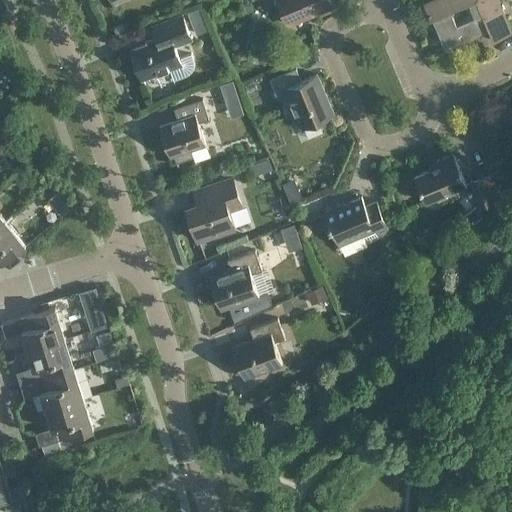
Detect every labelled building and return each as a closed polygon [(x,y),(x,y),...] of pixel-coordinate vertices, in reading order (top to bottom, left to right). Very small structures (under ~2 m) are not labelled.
[(278,0),(288,23),(331,5),(329,0),(278,0)] [(492,39),(511,31),(497,0),(428,0),(422,3),(429,18),(431,17),(437,31),(440,29),(447,47),(482,32),(481,30),(487,27),(492,39)] [(178,55),(173,43),(191,36),(182,12),(152,24),(157,38),(130,48),(141,77),(169,66),(173,78),(185,73),(186,73),(187,72),(189,70),(190,68),(191,66),(192,64),(192,61),(192,59),(191,57),(189,51),(178,55)] [(300,79),(295,67),(269,78),(278,98),(287,94),(301,127),(333,113),(316,73),(300,79)] [(205,142),(198,121),(209,117),(202,97),(173,107),(177,118),(159,124),(164,141),(168,139),(175,161),(193,155),(190,147),(205,142)] [(424,200),(465,182),(452,152),(436,159),(438,164),(414,174),(424,200)] [(481,174),(469,179),(480,205),(492,200),(491,198),(501,194),(491,171),(481,175),(481,174)] [(234,225),(228,208),(241,204),(232,177),(204,186),(209,200),(187,207),(190,217),(197,237),(234,225)] [(70,205),(56,189),(47,198),(60,213),(70,205)] [(365,204),(361,195),(342,202),(340,197),(321,205),(329,222),(327,223),(329,227),(331,226),(338,243),(361,233),(364,239),(389,229),(376,199),(365,204)] [(5,219),(0,222),(0,262),(1,263),(25,243),(5,219)] [(230,269),(209,276),(215,293),(215,292),(220,306),(227,304),(232,320),(269,302),(265,291),(258,294),(251,272),(262,269),(255,248),(226,258),(230,269)] [(321,281),(305,288),(311,301),(326,294),(321,281)] [(27,348),(65,336),(55,305),(24,315),(28,327),(21,329),(27,348)] [(243,375),(281,361),(274,340),(284,336),(277,316),(249,326),(253,338),(232,345),(243,375)] [(43,376),(74,366),(65,336),(27,348),(32,367),(40,364),(43,376)] [(45,408),(83,397),(74,366),(43,376),(47,388),(40,391),(45,408)] [(83,397),(45,408),(51,427),(58,425),(62,437),(92,427),(83,397)] [(8,485),(0,460),(0,499),(3,499),(6,511),(7,511),(36,503),(28,479),(8,485)]
